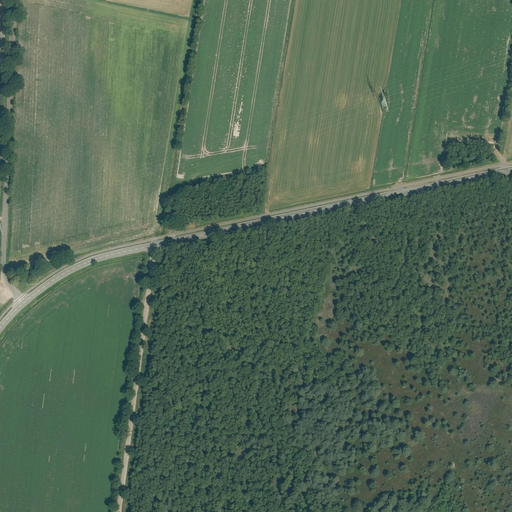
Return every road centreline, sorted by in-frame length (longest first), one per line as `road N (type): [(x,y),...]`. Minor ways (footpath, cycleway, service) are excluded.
road 1 (secondary): [(154,245),(511,169)]
road 2 (unclassified): [(23,303),(6,279),(2,249),(13,0)]
road 3 (unclassified): [(154,245),(117,511)]
road 4 (secondary): [(23,303),(80,265),(154,245)]
